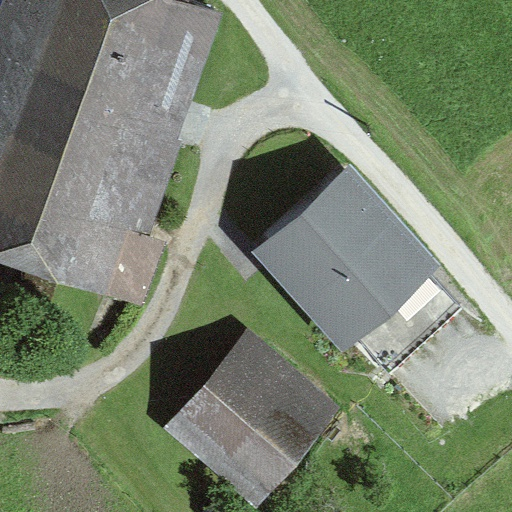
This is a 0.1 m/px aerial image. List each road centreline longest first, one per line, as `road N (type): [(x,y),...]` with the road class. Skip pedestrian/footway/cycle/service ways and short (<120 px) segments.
road 1 (track): [(0,382),(34,395),(169,339),(292,81)]
road 2 (track): [(511,335),(292,81),(238,0)]
